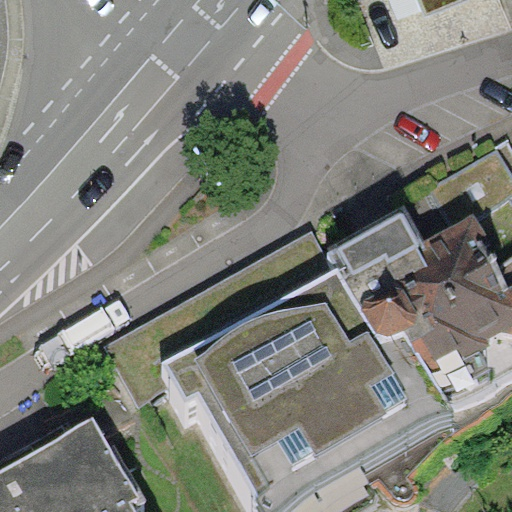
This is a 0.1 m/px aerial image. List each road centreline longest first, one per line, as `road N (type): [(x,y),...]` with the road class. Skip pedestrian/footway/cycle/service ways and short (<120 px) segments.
road 1 (residential): [(351,103),(259,240),(0,400)]
road 2 (primary): [(0,244),(194,30)]
